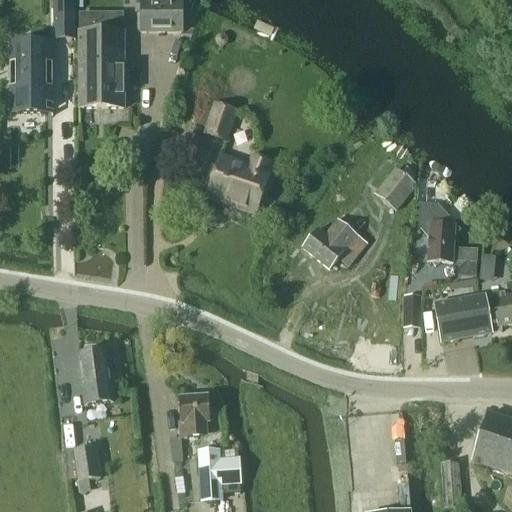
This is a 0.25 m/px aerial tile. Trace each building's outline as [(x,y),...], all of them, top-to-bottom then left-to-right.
[(74,0),(52,0),(53,26),(74,26),(74,0)] [(140,35),(180,35),(180,3),(140,3),(140,35)] [(224,34),(222,34),(219,34),(216,36),(215,39),(215,42),(216,45),(219,46),(222,47),(224,46),(227,45),(228,42),(228,39),(227,36),(224,34)] [(122,110),(122,35),(78,35),(78,110),(122,110)] [(52,106),(51,44),(8,45),(9,116),(52,116),(52,114),(46,114),(46,106),(52,106)] [(225,142),(235,113),(215,106),(204,135),(225,142)] [(270,164),(251,158),(247,169),(249,169),(237,207),(256,213),(268,175),(266,175),(270,164)] [(218,160),(206,198),(237,207),(249,169),(247,169),(218,160)] [(394,211),(414,187),(395,171),(375,196),(394,211)] [(417,204),(416,217),(416,230),(418,230),(426,239),(425,262),(429,262),(433,267),(438,262),(451,263),(452,236),(458,230),(435,205),(417,204)] [(290,243),(290,297),(346,297),(346,264),(375,262),(371,213),(352,215),(354,237),(290,243)] [(481,264),(481,255),(453,255),(453,268),(449,267),(449,282),(457,282),(457,278),(476,278),(476,264),(481,264)] [(500,327),(511,324),(511,282),(504,284),(505,293),(433,305),(440,345),(502,334),(500,327)] [(477,285),(468,286),(469,293),(478,291),(477,285)] [(420,298),(403,298),(403,318),(420,318),(420,298)] [(113,351),(105,352),(101,349),(95,350),(93,354),(77,356),(84,409),(113,405),(111,388),(114,384),(113,372),(116,372),(113,351)] [(179,426),(178,426),(179,441),(197,440),(210,440),(209,426),(208,399),(179,400),(179,426)] [(511,423),(487,415),(471,464),(511,478),(511,423)] [(77,483),(88,482),(100,480),(95,450),(72,453),(77,483)] [(218,454),(200,454),(201,479),(206,479),(207,504),(220,504),(220,497),(240,496),(239,473),(239,462),(238,462),(219,463),(218,454)] [(441,511),(463,510),(459,464),(439,466),(441,511)] [(489,481),(486,490),(501,495),(504,486),(489,481)]
